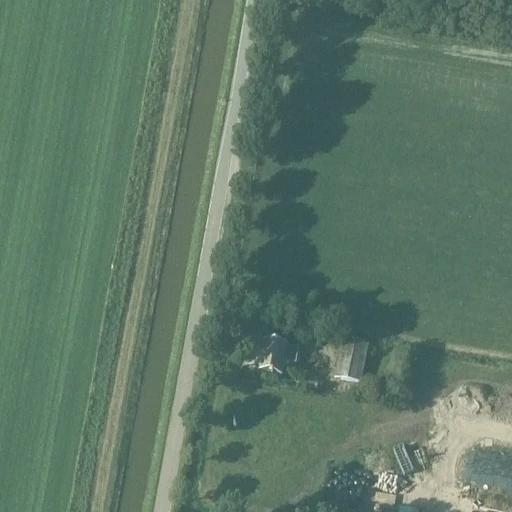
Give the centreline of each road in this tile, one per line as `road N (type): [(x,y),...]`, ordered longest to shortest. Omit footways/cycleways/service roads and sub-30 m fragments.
road 1 (track): [(185,0),(93,511)]
road 2 (unclassified): [(168,511),(258,0)]
